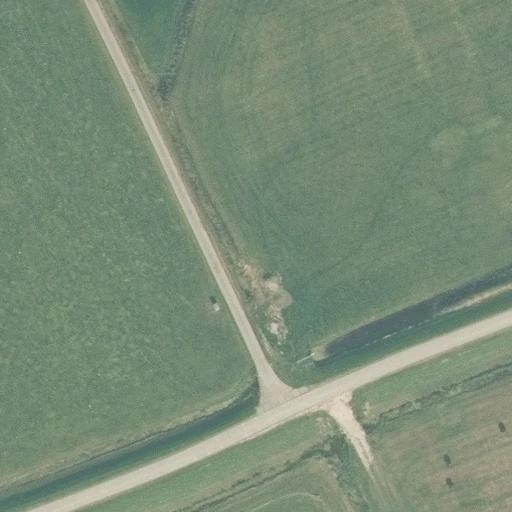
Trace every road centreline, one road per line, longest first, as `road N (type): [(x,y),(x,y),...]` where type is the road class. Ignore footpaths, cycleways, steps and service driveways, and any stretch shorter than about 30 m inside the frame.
road 1 (unclassified): [(281,414),(94,0)]
road 2 (tertiary): [(281,414),(511,319)]
road 3 (tertiary): [(52,511),(281,414)]
